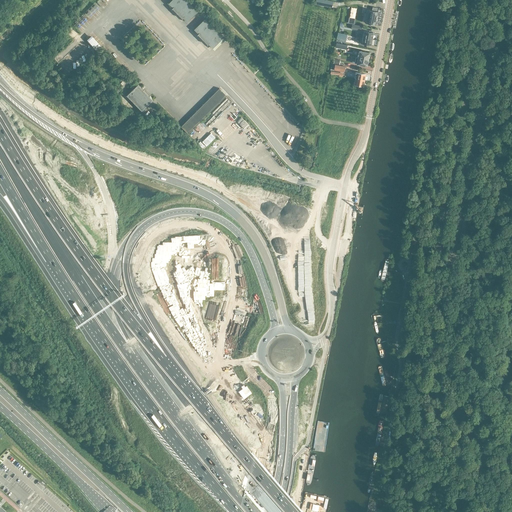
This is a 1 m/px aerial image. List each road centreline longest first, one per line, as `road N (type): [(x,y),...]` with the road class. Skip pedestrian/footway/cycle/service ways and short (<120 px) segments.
road 1 (tertiary): [(511,463),(454,407),(434,345),(434,286),(468,86),(471,0)]
road 2 (motorway): [(33,231),(142,389),(246,511)]
road 3 (motorway): [(160,360),(0,129)]
road 4 (unclassified): [(388,511),(384,460),(405,279)]
road 5 (motorway): [(185,185),(75,143),(0,86)]
road 6 (motorway): [(282,511),(160,360)]
road 7 (tertiary): [(345,184),(362,145),(391,0)]
road 8 (motorway): [(160,360),(129,289),(126,257),(147,224),(179,212)]
road 9 (primary): [(127,511),(0,390)]
road 10 (motorway): [(179,212),(211,216),(240,236),(276,332)]
road 11 (tertiary): [(321,341),(331,316),(330,265),(345,184)]
road 12 (primary): [(0,406),(110,511)]
road 13 (unknown): [(97,26),(166,96),(205,66)]
road 14 (primary): [(282,511),(294,377)]
road 15 (primary): [(281,378),(270,511)]
road 16 (motorway): [(289,330),(266,258),(233,213)]
